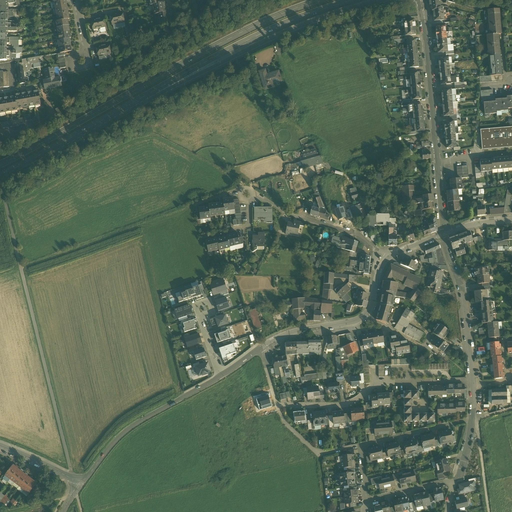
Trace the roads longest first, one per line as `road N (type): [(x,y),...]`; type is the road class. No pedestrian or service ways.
road 1 (trunk): [(315,0),(190,57),(0,163)]
road 2 (trunk): [(152,91),(295,25),(385,0)]
road 3 (trunk): [(152,91),(256,35),(344,0)]
road 4 (residential): [(392,254),(363,317),(294,331),(260,348)]
road 5 (unclassified): [(214,380),(126,429),(75,480)]
road 6 (trunk): [(0,173),(152,91)]
road 7 (residential): [(260,348),(278,405),(345,403),(375,382)]
road 8 (residential): [(421,0),(437,162)]
road 9 (residential): [(392,254),(246,194)]
road 10 (residential): [(443,232),(460,279),(472,379)]
